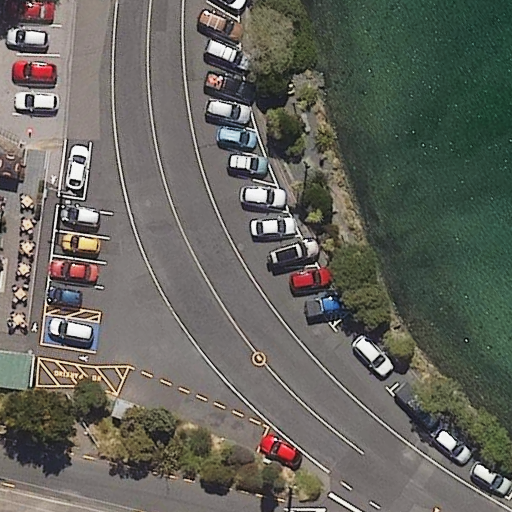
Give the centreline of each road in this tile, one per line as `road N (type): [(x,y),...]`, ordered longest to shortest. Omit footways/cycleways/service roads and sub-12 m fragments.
road 1 (secondary): [(434,506),(329,430),(261,363),(213,295),(173,216),(153,144),(148,0)]
road 2 (residential): [(0,456),(249,511)]
